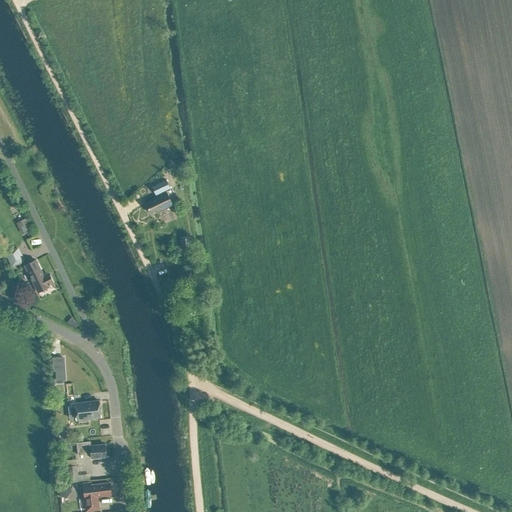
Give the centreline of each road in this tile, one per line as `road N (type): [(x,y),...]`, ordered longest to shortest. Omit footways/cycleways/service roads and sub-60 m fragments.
road 1 (track): [(193,385),(162,297),(16,0)]
road 2 (track): [(468,511),(193,385)]
road 3 (unclassified): [(89,350),(81,312),(0,144)]
road 4 (unclassified): [(126,511),(112,391),(89,350)]
road 5 (track): [(198,511),(193,385)]
